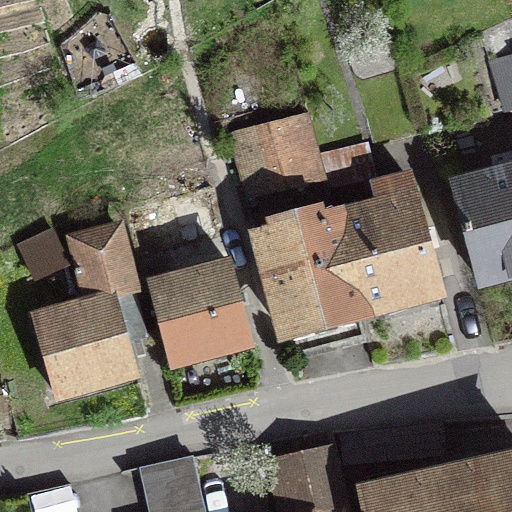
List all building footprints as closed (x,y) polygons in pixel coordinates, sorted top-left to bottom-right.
[(511,19),(480,34),(503,101),(511,98),(511,19)] [(231,139),(244,188),(322,166),(308,116),(231,139)] [(371,177),(363,145),(319,155),(328,188),(371,177)] [(511,169),(454,185),(479,282),(511,273),(511,169)] [(335,217),(360,314),(441,293),(407,178),(374,186),(379,205),(335,217)] [(336,320),(360,314),(335,217),(258,238),(283,334),(288,333),(294,354),(341,341),(336,320)] [(35,318),(56,395),(134,373),(125,339),(145,333),(118,227),(73,239),(89,304),(35,318)] [(150,285),(170,364),(249,343),(229,264),(150,285)] [(443,453),(440,425),(339,435),(342,463),(443,453)] [(318,503),(343,498),(332,448),(271,461),(282,511),(311,511),(320,510),(318,503)] [(156,466),(165,511),(203,511),(191,458),(156,466)] [(511,511),(511,458),(438,475),(446,511),(511,511)] [(365,511),(446,511),(438,475),(361,493),(365,511)]
